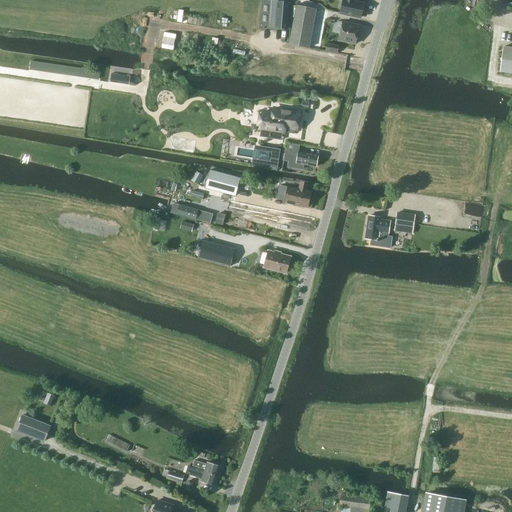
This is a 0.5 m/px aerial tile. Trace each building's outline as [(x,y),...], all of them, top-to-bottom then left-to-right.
[(361,18),(364,5),(353,3),(353,0),(344,0),(345,1),(343,1),(340,14),(361,18)] [(289,29),(291,2),(278,1),(276,28),(289,29)] [(308,48),(316,10),(297,6),(289,45),(308,48)] [(356,44),(360,27),(344,23),(340,41),(356,44)] [(327,43),(326,51),(338,53),(339,45),(327,43)] [(511,47),(504,47),(500,72),(511,73),(511,47)] [(30,69),(99,78),(100,71),(31,61),(30,69)] [(309,64),(307,78),(336,83),(336,81),(338,69),(329,67),(327,67),(327,66),(321,64),(321,66),(309,64)] [(120,79),(129,80),(130,76),(111,74),(110,82),(120,83),(120,79)] [(260,114),(258,125),(261,125),(261,128),(261,129),(283,132),(284,132),(295,134),(295,129),(297,129),(299,120),(300,120),(300,119),(299,119),(300,112),(301,113),(301,112),(295,111),(295,112),(274,108),(274,113),(263,112),(263,115),(260,114)] [(285,151),(283,160),(289,161),(317,166),(319,155),(299,151),(300,145),(287,142),(285,151)] [(277,170),(280,149),(255,145),(252,166),(277,170)] [(236,196),(241,178),(211,170),(206,188),(236,196)] [(191,180),(199,185),(204,175),(196,171),(191,180)] [(281,186),(278,198),(286,200),(286,202),(308,207),(312,192),(306,191),(308,183),(302,182),(300,189),(289,187),(289,188),(281,186)] [(171,212),(193,218),(196,219),(199,210),(179,205),(179,206),(173,204),(171,212)] [(398,213),(395,231),(401,231),(402,226),(413,227),(412,233),(415,215),(398,213)] [(366,234),(366,239),(372,240),(371,245),(390,248),(391,243),(392,237),(383,236),(384,232),(389,233),(390,221),(381,219),(381,218),(369,216),(366,234)] [(153,229),(159,230),(161,218),(155,217),(153,229)] [(181,228),(192,231),(194,225),(183,222),(181,228)] [(203,240),(198,258),(230,266),(235,249),(203,240)] [(286,272),(291,257),(269,251),(265,267),(286,272)] [(25,416),(19,430),(46,441),(51,427),(25,416)] [(195,459),(193,467),(188,466),(186,474),(202,479),(201,481),(215,485),(221,466),(207,462),(207,463),(195,459)] [(170,470),(167,478),(182,483),(185,475),(170,470)] [(191,491),(194,482),(188,480),(185,489),(191,491)] [(426,506),(424,511),(464,511),(464,510),(466,500),(428,493),(426,503),(426,506)] [(369,510),(371,498),(341,494),(340,506),(369,510)] [(171,511),(167,511),(169,504),(157,501),(153,511),(171,511)]
